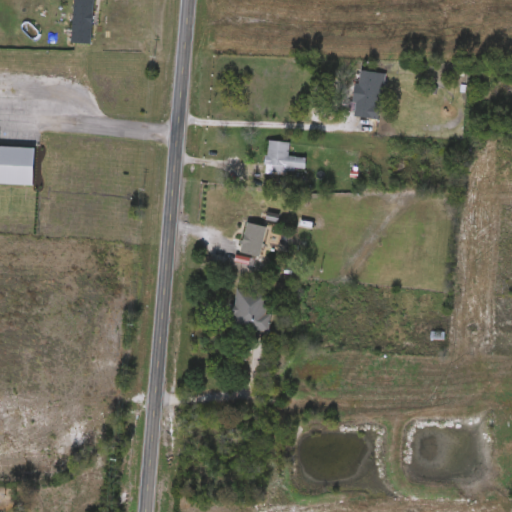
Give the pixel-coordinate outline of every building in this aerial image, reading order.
[(71,43),(72,0),(93,0),(92,44),(71,43)] [(385,73),(379,119),(354,116),(359,70),(385,73)] [(289,141),(288,156),(306,157),(306,169),(287,168),(287,175),(265,174),(267,141),(289,141)] [(0,145),(36,147),(35,186),(0,184),(0,145)] [(265,313),(270,314),(268,330),(229,327),(232,290),(267,293),(265,313)]
